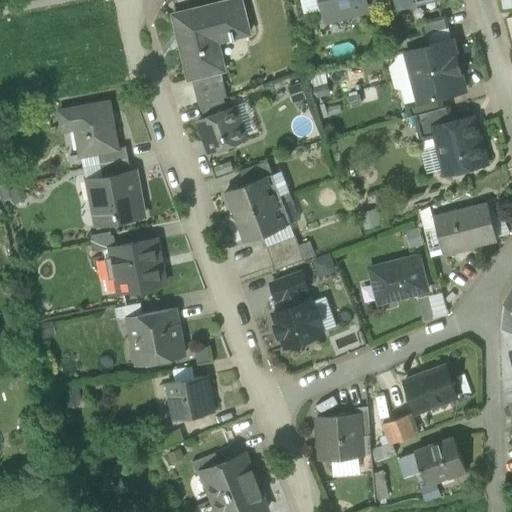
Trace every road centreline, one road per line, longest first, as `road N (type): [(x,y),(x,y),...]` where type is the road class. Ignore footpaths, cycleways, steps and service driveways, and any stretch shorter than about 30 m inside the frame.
road 1 (residential): [(268,405),(135,50),(125,0)]
road 2 (residential): [(268,405),(454,326),(487,284)]
road 3 (residential): [(487,284),(491,511)]
road 4 (residential): [(479,0),(511,127)]
